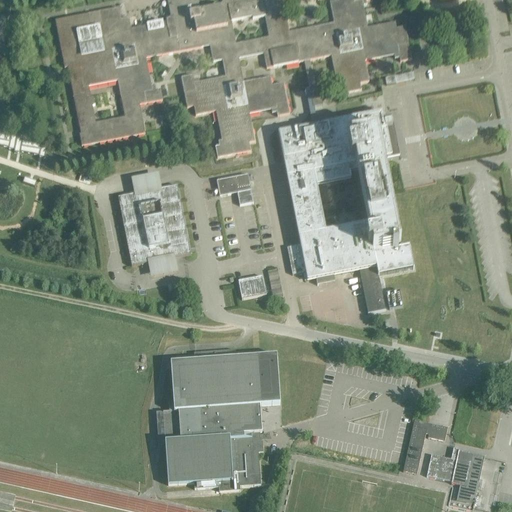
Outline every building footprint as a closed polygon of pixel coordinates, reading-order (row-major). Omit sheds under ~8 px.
[(153,86),(146,87),(144,75),(148,75),(146,65),(146,64),(145,60),(200,48),(209,47),(212,63),(221,61),(225,77),(220,78),(220,79),(210,81),(210,84),(198,87),(197,80),(193,81),(192,76),(180,78),(186,108),(193,107),(195,116),(216,112),(218,122),(221,122),(225,141),(218,142),(219,146),(215,147),(217,159),(250,152),(248,143),(254,142),(249,115),(259,113),(258,109),(270,107),(272,113),(276,113),(277,117),(289,115),(283,84),(271,86),(270,78),(242,83),(237,59),(263,54),(266,70),(303,62),(310,96),(312,107),(321,106),(325,125),(339,122),(335,103),(326,105),(322,86),(314,88),(308,61),(330,57),(332,67),(336,67),(338,79),(343,78),(344,82),(335,84),(338,96),(360,91),(359,85),(368,83),(364,62),(374,60),(374,56),(392,53),(394,60),(398,59),(399,63),(410,61),(404,27),(395,29),(394,23),(367,29),(364,18),(361,19),(358,7),(365,6),(364,1),(369,0),(368,0),(336,0),(337,1),(328,3),(332,24),(288,33),(281,0),(316,0),(317,1),(323,0),(220,0),(222,8),(197,13),(194,1),(175,5),(175,4),(170,5),(172,18),(165,20),(165,23),(130,30),(128,19),(120,20),(117,9),(54,21),(64,69),(70,68),(71,73),(68,73),(73,98),(80,135),(79,135),(81,147),(144,134),(139,106),(162,101),(159,89),(154,90),(153,86)] [(386,87),(395,85),(394,78),(384,79),(386,87)] [(405,134),(401,114),(389,116),(390,122),(384,123),(382,113),(339,122),(325,125),(278,134),(300,246),(286,248),(292,276),(305,273),(307,281),(359,271),(367,315),(385,311),(378,276),(413,269),(409,247),(400,249),(382,159),(391,157),(389,147),(394,146),(393,144),(393,141),(388,142),(385,129),(394,127),(396,135),(405,134)] [(1,135),(0,140),(0,146),(8,148),(8,150),(14,151),(16,140),(16,138),(1,135)] [(14,151),(14,153),(20,154),(20,153),(29,154),(31,143),(16,140),(14,151)] [(31,143),(29,154),(39,156),(38,157),(44,158),(47,145),(31,143)] [(216,182),(219,197),(237,194),(239,206),(253,204),(247,175),(216,182)] [(177,186),(117,198),(131,267),(191,256),(177,186)] [(281,296),(282,296),(277,271),(268,272),(272,291),(279,289),(281,296)] [(262,277),(238,282),(241,301),(266,296),(262,277)] [(389,310),(402,308),(399,291),(385,294),(389,310)] [(165,443),(168,486),(194,484),(194,490),(218,489),(219,493),(240,492),(239,488),(260,486),(258,454),(263,454),(263,449),(262,443),(260,443),(259,434),(262,434),(260,407),(279,405),(276,356),(235,359),(235,351),(194,354),(194,362),(170,364),(174,412),(159,413),(161,444),(165,443)] [(402,472),(416,475),(425,435),(428,435),(427,439),(444,442),(447,429),(414,421),(402,472)] [(431,456),(426,477),(451,483),(451,484),(460,486),(458,496),(472,499),(475,500),(484,457),(473,455),(458,452),(459,450),(454,449),(451,460),(431,456)]
